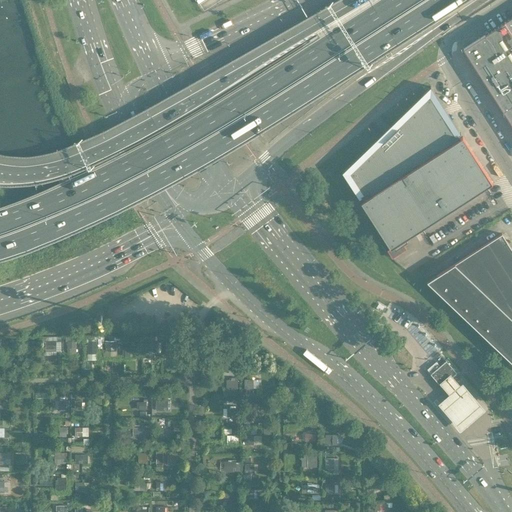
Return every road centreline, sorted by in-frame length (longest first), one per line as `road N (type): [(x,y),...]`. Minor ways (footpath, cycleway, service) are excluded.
road 1 (motorway): [(0,249),(142,185),(445,0)]
road 2 (motorway): [(395,0),(130,162),(0,221)]
road 3 (secondary): [(502,511),(234,187)]
road 4 (motorway): [(364,0),(97,152),(51,171),(0,172)]
road 5 (secondary): [(174,223),(228,284),(357,392),(461,501)]
road 6 (motorway): [(234,187),(303,127),(481,0)]
road 7 (tertiary): [(511,172),(442,57),(448,39),(509,0)]
road 8 (motorway): [(0,302),(114,257),(174,223)]
road 9 (tertiary): [(299,0),(161,69)]
road 10 (secondary): [(112,98),(174,223)]
road 11 (secondary): [(234,187),(161,69)]
